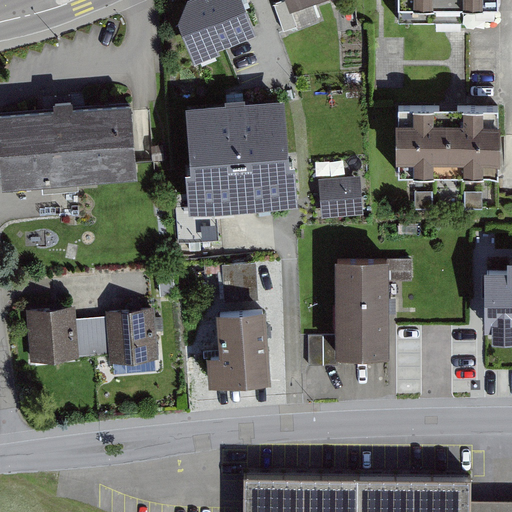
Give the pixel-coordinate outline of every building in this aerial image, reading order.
[(243,0),(190,0),(188,1),(178,29),(195,70),(224,58),(222,53),(259,39),(243,0)] [(275,5),(285,32),(297,28),(299,31),(321,23),(315,6),(332,0),(286,0),(287,1),(275,5)] [(499,0),(398,0),(398,26),(499,27),(499,0)] [(189,113),(195,179),(187,180),(190,207),(177,208),(180,243),(220,240),(218,218),(300,211),(297,169),(291,170),(286,105),(189,113)] [(54,114),(0,118),(0,154),(3,193),(138,182),(132,108),(74,113),(73,106),(54,108),(54,114)] [(398,182),(500,182),(501,113),(398,113),(398,182)] [(361,177),(320,180),(323,220),(364,216),(361,177)] [(338,358),(390,357),(390,351),(390,338),(390,282),(413,282),(413,260),(337,261),(337,335),(338,358)] [(256,264),(224,266),(226,304),(259,301),(256,264)] [(174,275),(159,276),(160,298),(176,297),(174,275)] [(511,278),(487,279),(487,332),(511,332),(511,278)] [(81,357),(111,354),(112,363),(160,360),(156,309),(105,313),(106,318),(78,320),(77,307),(26,311),(30,365),(81,361),(81,357)] [(210,392),(272,388),(267,316),(219,319),(222,361),(208,361),(210,392)] [(482,479),(250,478),(249,511),(511,511),(511,499),(482,499),(482,479)]
